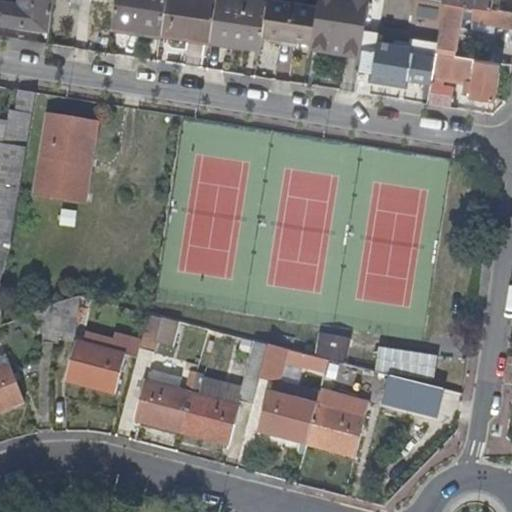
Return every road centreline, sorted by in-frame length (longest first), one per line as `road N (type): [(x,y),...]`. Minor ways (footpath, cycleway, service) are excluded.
road 1 (residential): [(0,62),(511,143)]
road 2 (residential): [(0,469),(60,457),(284,508)]
road 3 (residential): [(511,226),(465,480)]
